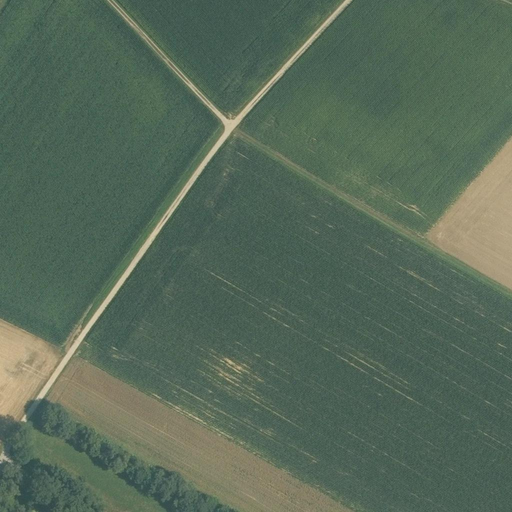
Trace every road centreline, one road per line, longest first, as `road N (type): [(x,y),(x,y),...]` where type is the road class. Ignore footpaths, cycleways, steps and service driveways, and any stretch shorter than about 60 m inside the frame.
road 1 (track): [(2,460),(231,127)]
road 2 (track): [(231,127),(511,295)]
road 3 (track): [(231,127),(356,0)]
road 4 (track): [(231,127),(111,0)]
